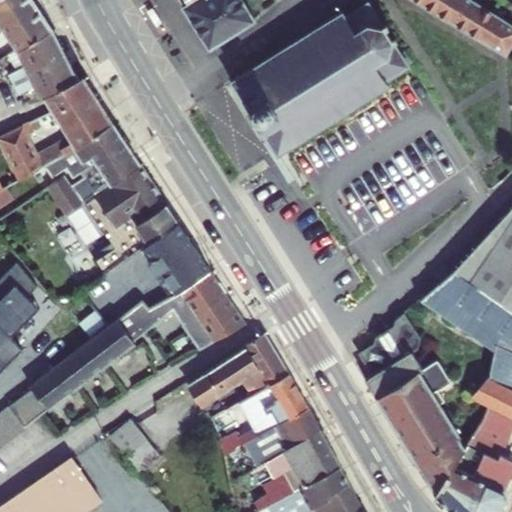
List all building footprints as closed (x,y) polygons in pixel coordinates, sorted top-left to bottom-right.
[(55,31),(35,0),(0,0),(0,26),(3,25),(17,49),(20,53),(55,31)] [(257,18),(245,0),(187,0),(184,2),(212,47),(257,18)] [(282,50),(233,82),(280,155),(392,83),(390,80),(411,66),(409,63),(394,39),(387,28),(392,25),(389,21),(385,24),(370,0),(368,0),(348,13),(346,9),(297,40),(292,31),(276,41),(282,50)] [(420,0),(448,17),(445,21),(456,26),(458,23),(485,40),(508,54),(510,52),(511,47),(511,19),(479,0),(420,0)] [(79,79),(55,31),(20,53),(17,49),(9,55),(18,69),(11,73),(22,92),(37,83),(45,96),(79,79)] [(90,84),(85,75),(79,79),(45,96),(50,104),(90,84)] [(95,91),(90,84),(50,104),(54,112),(56,111),(95,91)] [(116,123),(95,91),(56,111),(72,137),(42,153),(33,139),(55,127),(48,114),(0,139),(25,181),(56,161),(116,123)] [(143,165),(116,123),(56,161),(60,167),(70,160),(74,167),(83,161),(85,164),(90,160),(97,171),(103,167),(108,176),(91,187),(96,196),(143,165)] [(180,222),(143,165),(96,196),(86,202),(115,249),(97,263),(106,277),(146,247),(150,244),(180,222)] [(0,205),(14,196),(0,174),(0,205)] [(76,190),(66,175),(50,186),(68,214),(84,203),(79,194),(76,190)] [(511,212),(457,268),(511,308),(511,212)] [(146,247),(155,260),(149,264),(158,277),(163,273),(176,294),(212,271),(180,222),(150,244),(146,247)] [(21,265),(0,285),(0,326),(12,338),(39,309),(28,298),(38,288),(21,265)] [(499,344),(511,350),(511,308),(457,268),(422,298),(499,344)] [(247,325),(212,271),(176,294),(150,311),(144,303),(134,311),(127,316),(34,390),(51,412),(137,344),(135,342),(175,312),(201,352),(247,325)] [(364,362),(372,375),(410,350),(411,351),(420,345),(423,335),(408,311),(395,323),(393,327),(375,339),(374,345),(365,351),(364,362)] [(0,326),(0,376),(25,351),(12,338),(0,326)] [(242,390),(247,398),(286,376),(264,337),(241,351),(243,354),(188,387),(199,406),(255,374),(259,380),(242,390)] [(511,350),(499,344),(492,374),(511,389),(511,350)] [(372,375),(365,379),(376,398),(422,370),(411,351),(410,350),(372,375)] [(437,362),(422,370),(376,398),(404,442),(446,416),(439,405),(444,402),(437,391),(450,383),(437,362)] [(472,395),(474,396),(488,404),(495,407),(511,415),(511,413),(511,389),(492,374),(472,395)] [(257,433),(269,427),(305,407),(286,376),(247,398),(238,404),(255,435),(257,433)] [(0,452),(51,412),(34,390),(0,417),(0,452)] [(453,427),(446,416),(404,442),(435,492),(436,493),(467,441),(479,421),(485,410),(488,404),(474,396),(469,405),(472,415),(453,427)] [(502,484),(511,462),(511,457),(499,451),(511,425),(511,413),(511,415),(495,407),(488,404),(485,410),(479,421),(467,441),(436,493),(454,511),(488,511),(489,511),(497,507),(503,492),(502,484)] [(269,427),(283,452),(319,431),(305,407),(269,427)] [(105,434),(120,452),(141,435),(125,417),(105,434)] [(281,490),(285,497),(340,466),(319,431),(283,452),(299,480),(281,490)] [(264,447),(257,433),(255,435),(240,442),(245,451),(238,455),(241,459),(264,447)] [(141,435),(120,452),(133,467),(153,450),(141,435)] [(0,511),(85,511),(101,502),(71,456),(0,501),(0,511)] [(282,511),(302,502),(306,510),(328,498),(325,494),(348,481),(340,466),(285,497),(257,511),(282,511)] [(365,511),(348,481),(325,494),(328,498),(306,510),(302,511),(365,511)]
